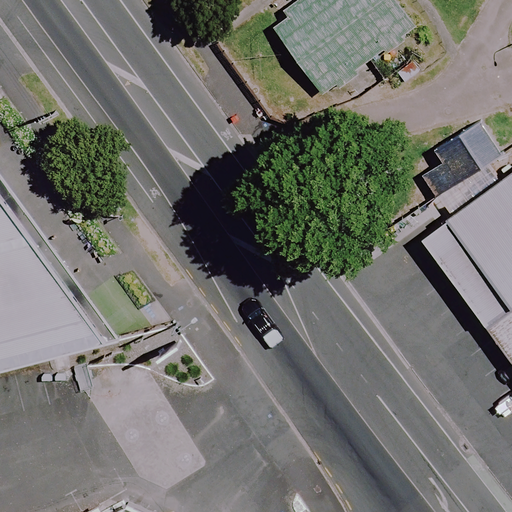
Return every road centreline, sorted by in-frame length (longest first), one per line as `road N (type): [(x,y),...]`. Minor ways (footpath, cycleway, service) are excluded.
road 1 (secondary): [(212,185),(311,349),(413,487)]
road 2 (residential): [(212,185),(336,136),(511,83)]
road 3 (secondary): [(68,0),(212,185)]
